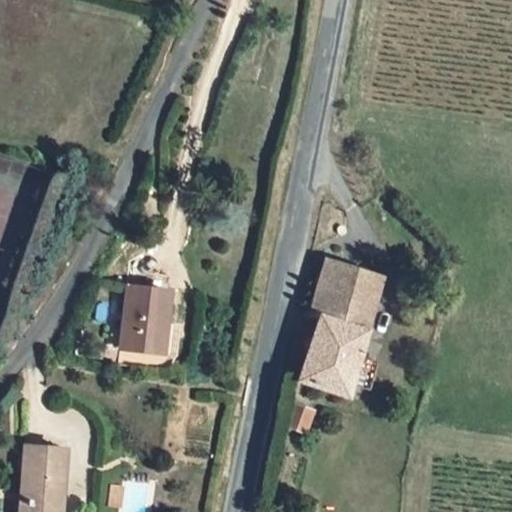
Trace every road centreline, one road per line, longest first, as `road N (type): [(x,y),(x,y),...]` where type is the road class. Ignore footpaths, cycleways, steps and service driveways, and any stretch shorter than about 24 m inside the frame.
road 1 (tertiary): [(337,0),(238,511)]
road 2 (unclassified): [(0,385),(66,299),(211,0)]
